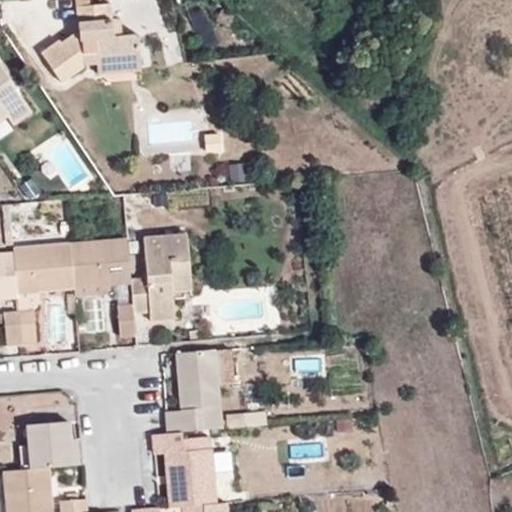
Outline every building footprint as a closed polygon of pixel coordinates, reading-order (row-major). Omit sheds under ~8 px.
[(89,4),(89,0),(76,0),(79,30),(61,42),(59,39),(41,52),(62,82),(84,65),(139,59),(137,33),(113,35),(110,4),(89,4)] [(0,119),(7,115),(26,102),(0,63),(0,119)] [(32,112),(26,102),(7,115),(13,125),(32,112)] [(511,176),(465,188),(511,372),(511,176)] [(145,278),(130,279),(130,284),(132,303),(132,312),(149,311),(150,320),(174,318),(173,290),(192,289),(187,234),(142,238),(145,278)] [(130,279),(127,238),(69,243),(73,287),(73,296),(110,293),(110,284),(130,284),(130,279)] [(73,287),(69,243),(13,247),(13,251),(16,291),(73,287)] [(16,291),(13,251),(0,252),(0,297),(17,296),(16,291)] [(119,338),(134,336),(132,312),(132,303),(116,304),(119,338)] [(18,310),(21,345),(37,343),(34,309),(18,310)] [(6,346),(21,345),(18,310),(3,311),(6,346)] [(234,384),(230,348),(175,353),(180,409),(166,410),(168,431),(181,430),(222,427),(219,385),(234,384)] [(30,468),(48,467),(79,464),(76,437),(70,437),(69,420),(25,423),(30,468)] [(183,450),(181,430),(168,431),(152,432),(154,454),(164,453),(168,506),(182,505),(216,502),(211,447),(183,450)] [(2,471),(5,511),(51,511),(48,467),(30,468),(2,471)] [(86,511),(85,498),(59,500),(60,511),(86,511)] [(227,511),(226,501),(216,502),(182,505),(182,511),(158,511),(159,507),(131,510),(130,511),(227,511)]
